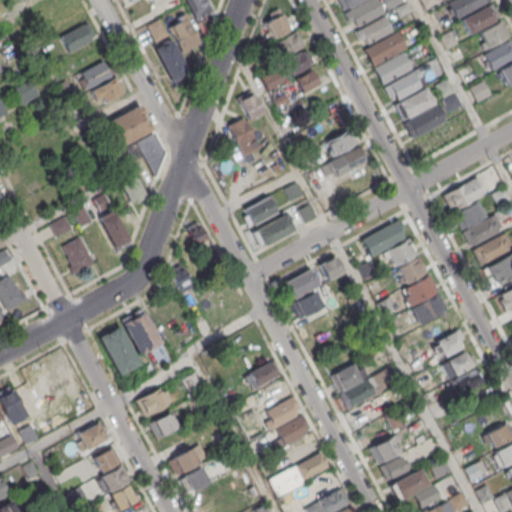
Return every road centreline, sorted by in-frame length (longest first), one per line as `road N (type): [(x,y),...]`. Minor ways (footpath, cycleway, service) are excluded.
road 1 (residential): [(0,353),(138,274),(240,0)]
road 2 (residential): [(305,0),(511,386)]
road 3 (residential): [(372,511),(182,158)]
road 4 (residential): [(511,130),(246,277)]
road 5 (residential): [(64,319),(168,511)]
road 6 (residential): [(182,158),(96,0)]
road 7 (residential): [(64,319),(0,201)]
